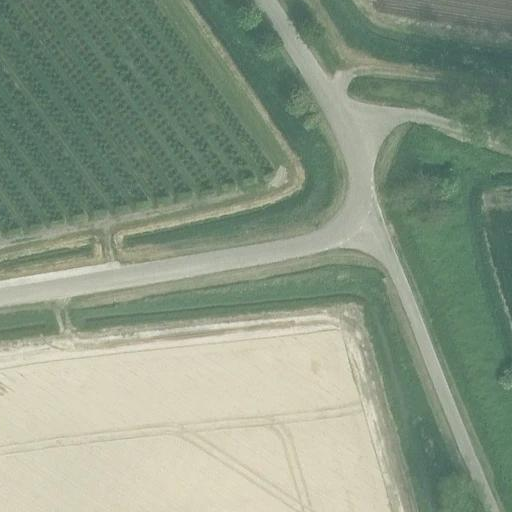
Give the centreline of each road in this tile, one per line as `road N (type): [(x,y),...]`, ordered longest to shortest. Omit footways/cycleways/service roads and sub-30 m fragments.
road 1 (unclassified): [(354,219),(317,243),(0,296)]
road 2 (unclassified): [(493,511),(386,244),(354,219)]
road 3 (unclassified): [(511,143),(403,116),(345,130)]
road 4 (unclassified): [(345,130),(263,0)]
